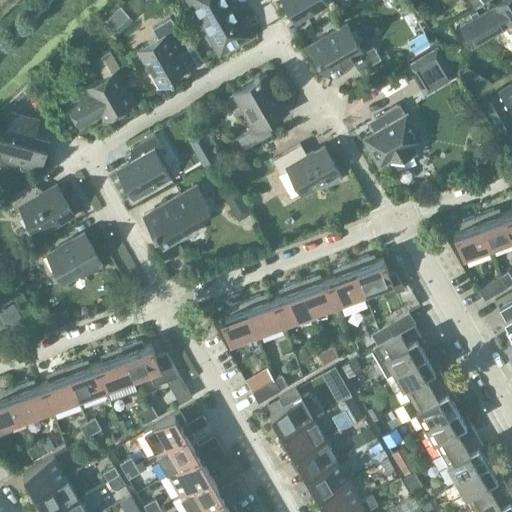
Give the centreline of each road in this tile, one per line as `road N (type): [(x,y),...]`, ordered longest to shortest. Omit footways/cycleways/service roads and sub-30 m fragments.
road 1 (residential): [(170,303),(81,159),(278,43)]
road 2 (residential): [(170,303),(399,222)]
road 3 (residential): [(289,511),(170,303)]
road 4 (residential): [(511,414),(399,222)]
road 5 (residential): [(399,222),(278,43)]
road 6 (residential): [(0,367),(170,303)]
road 7 (residential): [(399,222),(511,178)]
